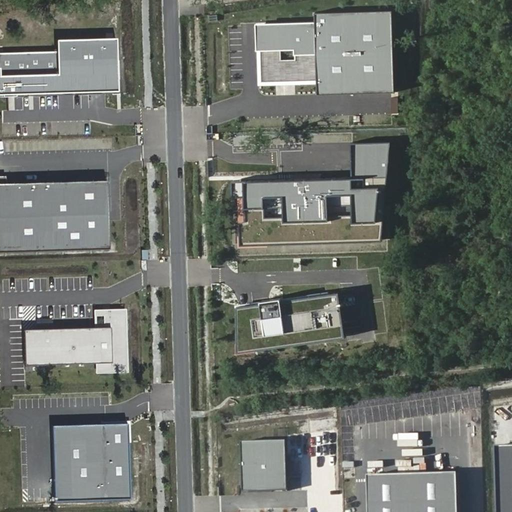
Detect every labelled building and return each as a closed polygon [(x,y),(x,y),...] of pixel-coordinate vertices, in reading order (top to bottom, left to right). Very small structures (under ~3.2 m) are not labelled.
[(317,23),(261,25),(262,80),(319,78),(320,92),(396,90),(394,8),(316,10),(317,23)] [(0,96),(116,91),(113,40),(55,43),(55,50),(0,53),(0,96)] [(377,127),(232,131),(231,187),(234,255),(379,248),(377,127)] [(108,180),(0,183),(0,252),(110,249),(108,180)] [(343,288),(239,301),(241,347),(349,334),(343,288)] [(95,329),(24,331),(25,365),(95,362),(95,375),(129,374),(127,310),(94,311),(95,329)] [(471,437),(467,409),(450,412),(454,440),(471,437)] [(413,414),(412,426),(446,426),(446,414),(413,414)] [(126,422),(50,425),(52,500),(129,498),(126,422)] [(289,437),(243,439),(245,490),(290,489),(289,437)] [(511,511),(511,445),(497,445),(498,511),(511,511)] [(461,511),(460,470),(369,473),(370,511),(461,511)]
